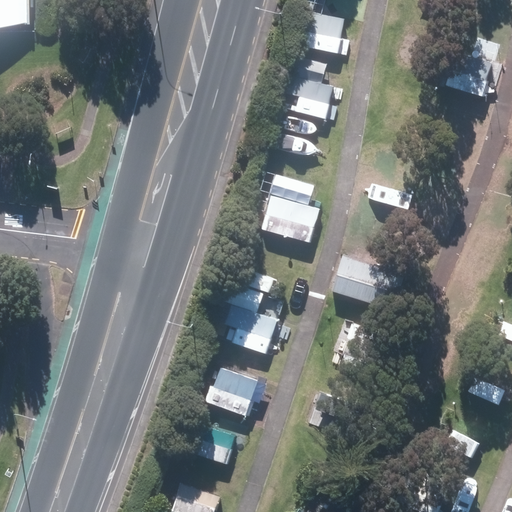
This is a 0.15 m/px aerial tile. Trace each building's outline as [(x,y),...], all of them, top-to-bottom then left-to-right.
[(348,21),(312,14),(306,46),(343,53),(348,21)] [(442,35),(406,25),(396,59),(432,69),(442,35)] [(429,182),(423,197),(451,209),(457,194),(429,182)] [(345,253),(333,291),(390,310),(402,273),(345,253)] [(216,364),(203,400),(251,418),(258,399),(246,395),(252,378),(216,364)] [(320,483),(300,511),(348,511),(353,505),(320,483)]
